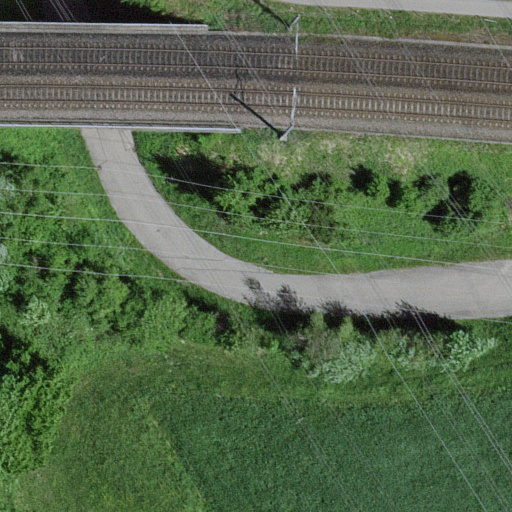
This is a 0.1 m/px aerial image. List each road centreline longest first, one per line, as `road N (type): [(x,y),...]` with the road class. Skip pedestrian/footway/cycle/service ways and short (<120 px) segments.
road 1 (track): [(66,0),(131,197),(211,276),(324,298),(511,286)]
road 2 (track): [(384,0),(511,9)]
